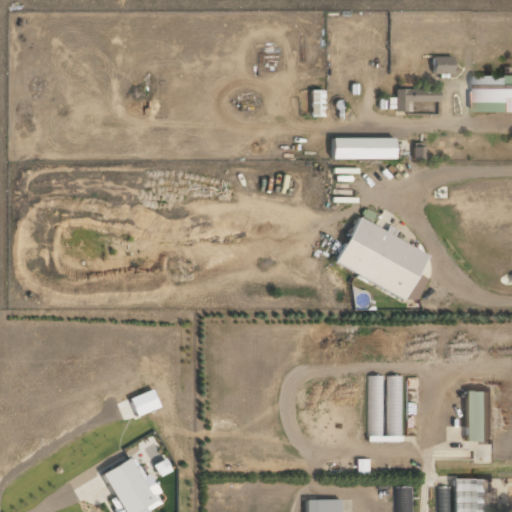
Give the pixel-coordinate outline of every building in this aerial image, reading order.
[(431,74),(451,73),(451,57),(431,57),(431,74)] [(471,111),(511,112),(511,75),(471,75),(471,111)] [(437,102),(437,89),(395,90),(395,112),(411,112),(411,103),(437,102)] [(309,117),(322,117),(323,91),(309,91),(309,117)] [(425,160),(424,147),(411,148),(412,161),(425,160)] [(332,263),(414,306),(428,280),(417,274),(427,256),(393,238),(397,230),(389,225),(385,232),(356,217),(332,263)] [(127,399),(134,417),(158,408),(151,390),(127,399)] [(463,392),(463,442),(489,441),(488,391),(463,392)] [(98,475),(116,507),(112,509),(113,511),(149,511),(148,511),(163,502),(147,474),(143,476),(132,456),(98,475)] [(151,464),(157,478),(170,472),(164,459),(151,464)] [(394,511),(413,511),(414,487),(395,487),(394,511)] [(339,511),(339,500),(302,501),(302,511),(339,511)]
